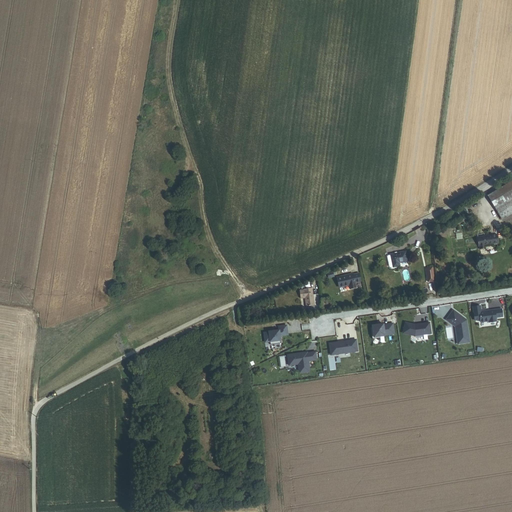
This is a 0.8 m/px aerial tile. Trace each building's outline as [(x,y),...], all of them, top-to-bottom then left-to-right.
[(511,181),(488,196),(502,220),(511,213),(511,181)] [(466,210),(464,206),(456,211),(458,215),(466,210)] [(485,246),(498,244),(496,235),(478,238),(480,249),(485,249),(485,246)] [(406,252),(388,256),(387,257),(389,267),(390,268),(400,266),(399,263),(408,262),(406,252)] [(350,289),(356,288),(353,274),(337,278),(339,288),(349,286),(350,289)] [(306,307),(320,305),(319,295),(313,295),(312,289),(304,290),(304,291),(300,291),(301,299),(305,298),(306,307)] [(496,321),(495,317),(502,316),(501,309),(489,310),(489,311),(486,311),(480,312),(480,306),(473,307),(474,320),(480,319),(480,322),(489,320),(489,322),(496,321)] [(467,343),(463,320),(450,310),(443,320),(452,327),(454,327),(456,337),(453,337),(454,345),(467,343)] [(412,337),(428,334),(427,323),(413,326),(403,323),(400,334),(412,337)] [(370,328),(369,328),(370,340),(378,339),(378,337),(383,337),(383,336),(392,335),(391,324),(381,326),(376,327),(376,326),(370,326),(370,328)] [(285,326),(277,327),(278,331),(267,332),(267,333),(262,334),(264,343),(269,343),(269,346),(280,344),(279,336),(286,335),(285,326)] [(329,356),(356,352),(354,341),(339,343),(339,344),(338,344),(337,343),(327,345),(329,356)] [(297,365),(298,374),(309,372),(307,362),(315,361),(314,353),(306,354),(306,353),(299,354),(300,355),(298,355),(298,354),(286,356),(288,366),(297,365)]
